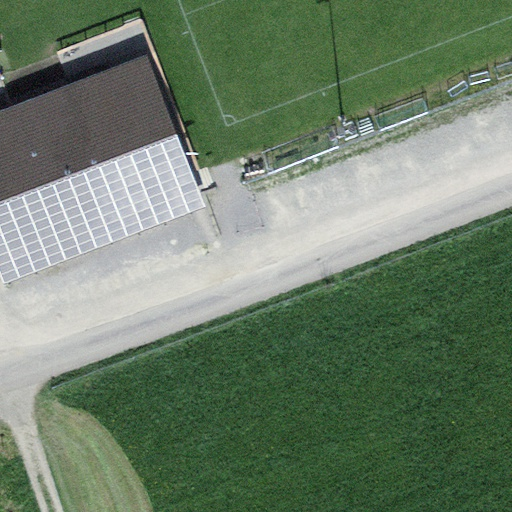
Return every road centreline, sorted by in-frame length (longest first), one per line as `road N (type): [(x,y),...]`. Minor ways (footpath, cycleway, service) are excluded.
road 1 (unclassified): [(0,379),(511,184)]
road 2 (track): [(0,361),(52,511)]
